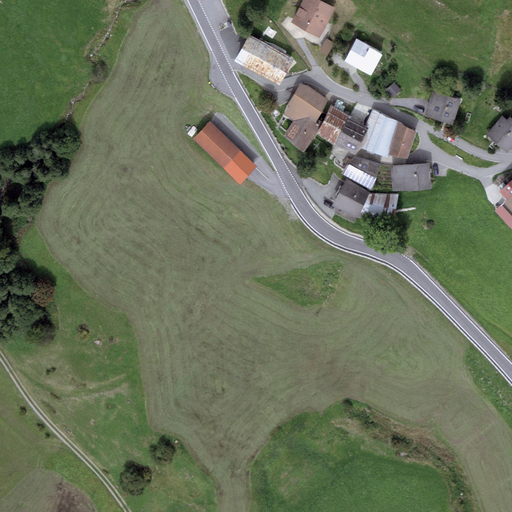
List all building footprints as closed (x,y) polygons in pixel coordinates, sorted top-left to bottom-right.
[(333,6),(321,0),(304,0),(294,18),(303,23),(302,24),(316,32),(323,19),(325,20),(333,6)] [(266,44),(250,35),(237,56),(258,67),(279,79),(291,57),(266,44)] [(357,37),(346,56),(371,69),(381,50),(357,37)] [(328,53),(334,42),(327,38),(321,48),(328,53)] [(291,101),(293,103),(315,117),(325,98),(304,83),(301,83),(291,101)] [(435,90),(428,110),(452,119),(459,99),(435,90)] [(287,131),(304,145),(320,120),(315,117),(293,103),(288,110),(288,111),(297,117),(287,131)] [(336,140),(349,115),(332,105),(320,129),(336,140)] [(393,137),(399,121),(374,109),(366,126),(360,142),(386,153),(393,137)] [(349,115),(336,140),(356,150),(360,142),(366,126),(349,117),(350,116),(349,115)] [(503,140),(509,145),(511,141),(511,117),(510,116),(507,120),(503,116),(490,131),(501,141),(503,140)] [(416,130),(399,121),(393,137),(397,139),(393,150),(407,153),(416,130)] [(254,163),(210,122),(196,136),(240,178),(254,163)] [(355,155),(344,168),(350,173),(363,181),(371,184),(380,162),(355,155)] [(427,162),(393,164),(395,184),(408,184),(408,186),(429,184),(427,162)] [(510,195),(507,198),(511,203),(511,178),(502,187),(510,195)] [(370,191),(349,179),(335,201),(339,203),(335,211),(354,219),(357,214),(370,191)] [(380,194),(370,191),(357,214),(367,218),(370,210),(379,213),(378,214),(383,216),(384,214),(393,216),(397,193),(380,194)] [(511,223),(511,214),(501,203),(497,207),(511,223)]
